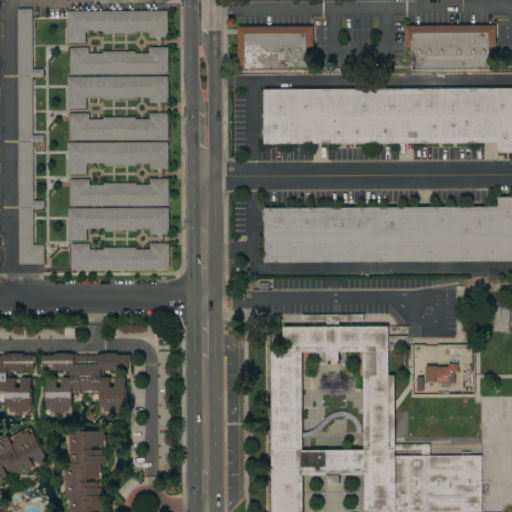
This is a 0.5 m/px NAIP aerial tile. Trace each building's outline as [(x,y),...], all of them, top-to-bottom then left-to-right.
[(18,207),(17,207),(17,9),(32,9),(32,69),(43,69),(43,77),(32,77),(32,135),(43,135),(43,142),(32,142),(32,200),(43,200),(43,208),(32,208),(32,245),(43,245),(43,265),(18,265),(18,207)] [(167,11),(167,37),(148,37),(148,31),(134,31),(134,33),(102,33),(111,48),(85,32),(85,43),(66,43),(66,11),(167,11)] [(411,70),(411,65),(408,65),(408,54),(411,54),(411,47),(404,47),(404,26),(495,25),(495,47),(488,47),(489,70),(411,70)] [(244,71),(244,66),(237,66),(237,27),(312,26),(313,68),(306,68),(306,71),(244,71)] [(69,74),(69,48),(88,48),(88,53),(102,53),(102,52),(134,51),(134,54),(148,53),(148,47),(167,47),(167,74),(69,74)] [(167,76),(167,103),(149,103),(149,97),(134,97),(134,99),(102,99),(102,97),(85,97),(85,109),(67,109),(67,77),(167,76)] [(511,88),(511,152),(497,153),(497,143),(263,144),(263,90),(511,88)] [(69,140),(69,114),(88,114),(88,119),(102,119),(102,117),(134,117),(134,119),(149,119),(149,113),(167,113),(168,140),(69,140)] [(167,142),(167,169),(149,169),(149,163),(135,163),(135,165),(103,165),(103,163),(86,163),(86,174),(67,174),(67,143),(167,142)] [(70,206),(70,179),(89,179),(89,185),(103,185),(103,183),(135,183),(135,185),(149,185),(149,179),(168,179),(168,205),(70,206)] [(511,261),(264,263),(264,208),(497,207),(497,197),(511,197),(511,261)] [(168,208),(168,234),(149,234),(149,228),(135,228),(135,230),(103,230),(103,229),(86,229),(86,240),(67,240),(67,208),(168,208)] [(70,270),(70,244),(89,244),(89,249),(103,249),(103,248),(135,247),(135,249),(149,249),(149,243),(168,243),(168,270),(70,270)] [(283,352),(283,327),(301,327),(301,315),(363,315),(363,327),(387,327),(387,337),(407,337),(407,345),(388,345),(388,376),(394,376),(394,444),(429,444),(429,455),(481,455),(481,511),(271,511),(271,352),(283,352)] [(141,337),(141,335),(139,335),(139,337),(129,338),(129,335),(127,335),(127,338),(115,338),(115,325),(153,325),(153,337),(141,337)] [(10,338),(10,336),(8,336),(8,338),(0,338),(0,326),(22,326),(22,338),(10,338)] [(50,338),(50,336),(49,336),(49,338),(39,338),(39,336),(37,336),(37,338),(25,338),(25,326),(62,326),(62,338),(50,338)] [(170,389),(157,389),(157,377),(159,377),(159,375),(157,375),(157,365),(159,365),(159,363),(157,363),(157,351),(169,351),(170,389)] [(69,353),(69,354),(73,354),(73,356),(98,355),(98,354),(116,354),(117,356),(130,355),(130,361),(129,361),(130,370),(101,370),(101,377),(125,377),(125,414),(101,414),(100,412),(100,393),(93,393),(93,390),(78,390),(78,393),(71,393),(71,415),(49,415),(47,413),(47,412),(47,407),(45,407),(45,377),(70,377),(70,371),(43,371),(43,366),(41,366),(41,355),(54,355),(54,354),(69,353)] [(0,356),(4,356),(3,355),(7,355),(7,354),(22,354),(22,356),(36,355),(36,361),(35,361),(35,371),(6,371),(6,378),(30,377),(30,389),(32,389),(32,405),(31,405),(31,407),(30,407),(30,415),(7,415),(6,413),(6,407),(5,407),(5,393),(0,393),(0,356)] [(425,366),(436,366),(436,367),(448,367),(448,364),(458,363),(458,373),(454,373),(454,381),(449,381),(449,382),(425,382),(425,366)] [(170,430),(157,430),(157,418),(160,417),(160,415),(157,415),(157,406),(159,406),(159,404),(157,404),(157,392),(169,392),(170,430)] [(0,440),(7,436),(8,438),(16,434),(15,434),(22,430),(22,431),(28,427),(33,430),(43,448),(41,449),(48,462),(41,465),(39,465),(34,455),(29,457),(34,466),(33,467),(34,468),(33,469),(26,473),(24,469),(22,470),(23,471),(15,475),(13,476),(6,464),(2,467),(8,476),(7,476),(8,477),(7,480),(0,483),(0,440)] [(68,511),(68,497),(63,497),(63,463),(69,463),(70,431),(106,431),(105,444),(103,446),(102,446),(102,450),(105,452),(105,465),(100,465),(100,467),(102,467),(102,473),(101,473),(101,476),(99,478),(98,478),(98,482),(98,483),(101,484),(101,488),(102,488),(102,490),(106,490),(106,508),(102,511),(68,511)] [(170,433),(170,470),(158,470),(158,458),(160,458),(160,456),(158,456),(158,447),(160,447),(160,445),(158,445),(158,433),(170,433)]
